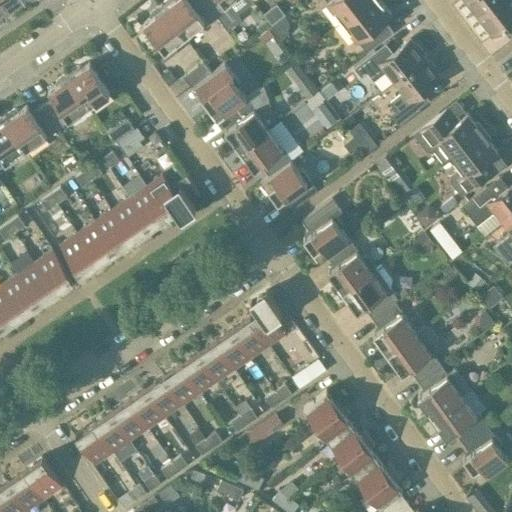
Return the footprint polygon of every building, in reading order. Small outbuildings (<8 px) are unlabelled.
[(2,0),(0,0),(0,11),(6,7),(8,10),(9,10),(7,8),(2,0)] [(2,0),(7,8),(9,10),(23,0),(2,0)] [(204,22),(216,13),(205,0),(171,0),(163,7),(185,35),(204,21),(204,22)] [(205,0),(216,13),(227,5),(226,4),(227,2),(233,9),(245,0),(205,0)] [(327,0),(328,1),(342,20),(367,0),(327,0)] [(391,13),(381,0),(367,0),(342,20),(357,39),(367,51),(394,31),(384,18),(391,13)] [(478,13),(479,15),(498,0),(466,0),(467,2),(475,13),(478,13)] [(511,0),(498,0),(479,15),(481,17),(480,20),(489,31),(491,31),(494,34),(511,20),(511,0)] [(177,50),(178,45),(176,42),(185,35),(163,7),(143,22),(162,48),(156,52),(163,61),(177,50)] [(374,80),(386,71),(394,81),(425,57),(411,38),(383,59),(376,50),(354,67),(362,76),(367,72),(374,80)] [(413,97),(440,76),(425,57),(394,81),(402,91),(390,100),(396,109),(391,113),(398,123),(420,107),(413,97)] [(218,118),(225,113),(247,97),(231,75),(232,75),(223,63),(212,71),(204,60),(184,75),(192,85),(200,79),(208,90),(201,96),(218,118)] [(90,61),(58,83),(79,112),(110,91),(90,61)] [(294,74),(272,81),(276,93),(298,86),(294,74)] [(43,104),(58,127),(79,112),(58,83),(48,90),(53,97),(43,104)] [(225,128),(240,149),(269,128),(267,126),(276,120),(264,84),(247,97),(225,113),(232,123),(225,128)] [(26,148),(58,127),(43,104),(32,112),(27,104),(6,118),(26,148)] [(436,151),(445,144),(453,153),(485,129),(478,121),(476,121),(468,112),(454,122),(452,122),(449,124),(439,112),(413,132),(425,148),(430,144),(436,151)] [(127,116),(106,130),(114,141),(117,139),(137,126),(134,127),(127,116)] [(0,167),(7,162),(6,161),(26,148),(6,118),(0,122),(0,167)] [(137,126),(117,139),(127,155),(143,144),(140,139),(145,136),(137,125),(137,126)] [(255,169),(262,164),(269,174),(291,158),(292,158),(284,146),(283,147),(269,128),(240,149),(255,169)] [(490,140),(491,137),(485,129),(453,153),(458,160),(449,168),(454,175),(449,179),(462,195),(488,174),(481,165),(484,163),(484,160),(498,150),(490,140)] [(103,156),(110,166),(119,160),(113,150),(103,156)] [(310,178),(307,180),(291,158),(269,174),(262,179),(278,202),(286,197),(294,207),(318,190),(310,178)] [(96,162),(88,167),(95,177),(102,172),(96,162)] [(76,175),(82,185),(95,177),(88,167),(76,175)] [(174,189),(163,173),(147,184),(166,212),(173,208),(180,217),(196,206),(181,184),(174,189)] [(481,221),(494,211),(502,221),(511,213),(511,182),(495,196),(486,186),(462,204),(471,215),(474,213),(481,221)] [(147,184),(133,193),(152,222),(166,212),(147,184)] [(67,195),(61,185),(52,192),(58,201),(67,195)] [(41,199),(47,209),(58,201),(52,192),(41,199)] [(134,234),(152,222),(133,193),(115,206),(134,234)] [(320,259),(327,254),(349,238),(333,216),(343,210),(333,196),(302,219),(311,231),(304,237),(320,259)] [(134,234),(115,206),(97,218),(116,247),(134,234)] [(511,213),(502,221),(510,231),(497,241),(503,250),(499,253),(508,264),(511,260),(511,213)] [(25,224),(19,214),(8,221),(15,231),(25,224)] [(97,218),(78,231),(98,259),(116,247),(97,218)] [(0,226),(0,230),(5,238),(15,231),(8,221),(0,226)] [(59,244),(79,272),(98,259),(78,231),(59,244)] [(335,265),(328,270),(342,290),(372,269),(358,250),(359,249),(350,237),(349,238),(327,254),(335,265)] [(72,276),(53,248),(35,260),(54,289),(72,276)] [(35,260),(18,272),(37,300),(54,289),(35,260)] [(357,311),(365,305),(372,316),(395,300),(387,288),(386,289),(372,269),(342,290),(357,311)] [(0,284),(20,312),(37,300),(18,272),(0,284)] [(0,284),(0,320),(2,324),(20,312),(0,284)] [(251,301),(257,310),(250,315),(269,344),(285,333),(274,317),(282,312),(267,290),(251,301)] [(380,327),(373,332),(388,353),(417,331),(416,331),(403,312),(404,311),(395,300),(372,316),(380,327)] [(231,328),(250,357),(269,344),(250,315),(231,328)] [(402,373),(410,368),(418,378),(440,362),(432,351),(437,347),(439,338),(428,323),(416,331),(417,331),(388,353),(402,373)] [(214,340),(233,368),(250,357),(231,328),(214,340)] [(214,340),(197,352),(216,380),(233,368),(214,340)] [(180,363),(199,392),(216,380),(197,352),(180,363)] [(299,386),(326,368),(319,356),(292,375),(299,386)] [(448,372),(440,362),(418,378),(425,389),(418,394),(433,415),(462,394),(462,393),(470,387),(455,366),(448,372)] [(180,363),(163,375),(182,403),(199,392),(180,363)] [(165,415),(182,403),(163,375),(145,387),(165,415)] [(285,382),(273,390),(280,400),(292,392),(285,382)] [(165,415),(145,387),(128,398),(148,427),(165,415)] [(303,406),(316,423),(344,402),(338,394),(333,398),(326,389),(303,406)] [(272,406),(280,400),(273,390),(265,396),(272,406)] [(476,413),(462,394),(433,415),(448,435),(455,430),(463,440),(485,424),(477,412),(476,413)] [(128,398),(111,410),(130,438),(148,427),(128,398)] [(316,423),(329,440),(352,422),(345,414),(350,410),(344,402),(316,423)] [(250,406),(239,414),(246,424),(257,416),(250,406)] [(94,422),(113,450),(130,438),(111,410),(94,422)] [(276,411),(247,430),(255,442),(284,423),(276,411)] [(231,419),(237,429),(246,424),(239,414),(231,419)] [(76,434),(95,462),(113,450),(94,422),(76,434)] [(364,427),(358,431),(352,422),(329,440),(342,456),(370,435),(364,427)] [(493,436),(494,435),(485,424),(463,440),(470,451),(463,456),(479,479),(509,458),(493,436)] [(216,430),(205,437),(212,447),(222,439),(216,430)] [(342,456),(354,473),(377,455),(371,447),(376,443),(370,435),(342,456)] [(203,453),(212,447),(205,437),(196,443),(203,453)] [(188,463),(181,453),(171,461),(177,470),(188,463)] [(377,455),(354,473),(367,489),(395,468),(389,460),(384,464),(377,455)] [(62,485),(43,456),(25,468),(44,497),(62,485)] [(161,467),(168,477),(177,470),(171,461),(161,467)] [(236,478),(247,483),(252,472),(241,467),(236,478)] [(25,468),(8,480),(27,509),(44,497),(25,468)] [(190,479),(201,484),(205,472),(194,468),(190,479)] [(395,468),(367,489),(383,511),(391,511),(407,500),(400,491),(403,489),(396,480),(401,476),(395,468)] [(151,489),(160,482),(154,472),(144,479),(151,489)] [(258,488),(263,476),(252,472),(247,483),(258,488)] [(217,489),(228,494),(233,483),(222,478),(217,489)] [(22,511),(27,509),(8,480),(0,485),(0,505),(4,511),(22,511)] [(146,492),(139,482),(129,489),(136,499),(146,492)] [(239,499),(244,488),(233,483),(228,494),(239,499)] [(272,498),(282,505),(289,496),(280,488),(272,498)] [(153,511),(163,506),(155,494),(134,508),(136,511),(153,511)] [(290,511),(292,511),(299,503),(289,496),(282,505),(290,511)] [(420,511),(417,508),(415,510),(407,500),(391,511),(420,511)]
